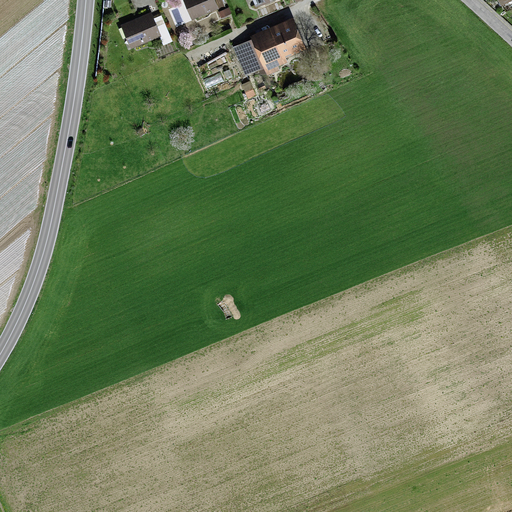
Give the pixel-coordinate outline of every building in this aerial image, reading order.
[(187,0),(194,16),(217,6),(219,11),(226,8),(222,0),(187,0)] [(151,14),(126,24),(134,44),(159,34),(151,14)] [(301,42),(293,24),(235,48),(245,71),(263,63),(267,74),(276,70),(274,64),(277,63),(273,54),(301,42)] [(206,87),(224,81),(221,73),(203,79),(206,87)] [(242,83),(248,98),(256,95),(249,80),(242,83)]
